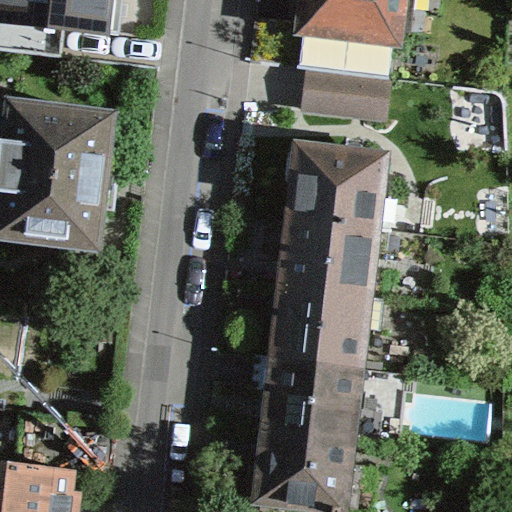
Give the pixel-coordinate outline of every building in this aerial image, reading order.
[(0,0),(0,48),(61,55),(64,26),(118,32),(119,28),(121,0),(0,0)] [(309,69),(389,78),(393,40),(397,41),(401,0),(302,0),(301,18),(300,24),(303,24),(298,68),(309,69)] [(305,108),(384,118),(389,78),(309,69),(305,108)] [(0,233),(94,244),(99,197),(108,119),(0,106),(0,233)] [(290,178),(295,181),(292,202),(290,219),(376,228),(384,157),(299,147),(298,153),(293,156),(290,178)] [(376,228),(290,219),(284,273),(282,288),(368,298),(376,228)] [(270,349),(275,353),(274,358),(359,368),(368,298),(282,288),(280,306),(278,325),(273,327),(270,349)] [(266,427),(351,437),(359,368),(274,358),(256,355),(252,387),(271,389),(268,413),(266,427)] [(351,437),(266,427),(264,446),(262,465),(257,467),(254,489),(259,493),(258,499),(343,509),(350,443),(364,445),(365,439),(351,437)] [(74,511),(76,498),(64,496),(67,469),(0,461),(0,511),(74,511)]
